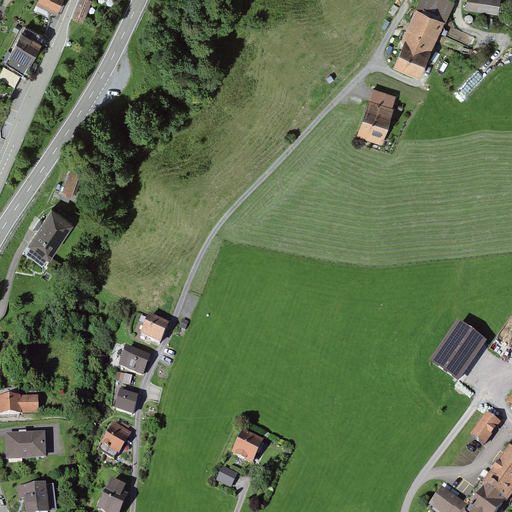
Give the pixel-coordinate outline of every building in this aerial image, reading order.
[(65,0),(41,0),(37,12),(57,21),(65,0)] [(92,2),(86,0),(81,0),(73,20),(83,24),(92,2)] [(450,0),(417,0),(391,68),(421,80),(453,1),(450,0)] [(501,0),(468,0),(467,11),(499,16),(501,0)] [(26,38),(23,37),(7,67),(25,77),(42,46),(39,44),(41,39),(30,33),(26,38)] [(397,96),(373,88),(356,138),(380,146),(397,96)] [(74,167),(63,197),(72,200),(83,170),(74,167)] [(72,224),(52,210),(28,246),(49,260),(72,224)] [(148,317),(140,337),(160,346),(168,326),(148,317)] [(189,324),(183,321),(180,329),(186,331),(189,324)] [(483,345),(457,327),(432,364),(458,381),(483,345)] [(151,359),(126,349),(119,368),(143,378),(151,359)] [(133,378),(126,376),(124,386),(131,387),(133,378)] [(132,393),(123,390),(117,412),(134,417),(139,400),(131,397),(132,393)] [(491,408),(465,391),(455,406),(463,411),(453,426),(485,447),(500,424),(486,415),(491,408)] [(39,399),(0,399),(0,417),(39,417),(39,399)] [(114,425),(101,446),(120,458),(133,436),(114,425)] [(44,433),(7,435),(8,457),(45,456),(44,433)] [(264,443),(243,433),(232,457),(253,467),(264,443)] [(432,511),(500,511),(511,496),(511,450),(484,488),(480,485),(467,503),(443,487),(428,509),(432,511)] [(237,475),(223,468),(217,481),(231,488),(234,481),(237,475)] [(111,483),(98,511),(99,511),(122,511),(128,498),(123,495),(126,489),(111,483)] [(54,484),(19,487),(20,498),(26,497),(27,511),(47,511),(48,511),(52,510),(56,510),(54,484)]
